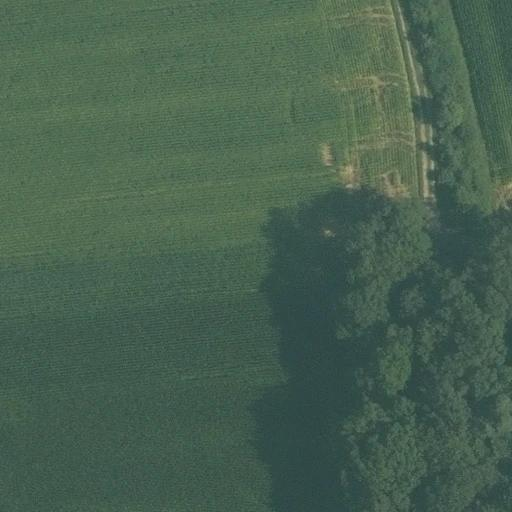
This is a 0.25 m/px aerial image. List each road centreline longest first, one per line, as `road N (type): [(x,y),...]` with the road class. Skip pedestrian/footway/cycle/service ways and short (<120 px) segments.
road 1 (track): [(398,0),(429,126),(440,250),(511,242)]
road 2 (track): [(421,511),(440,250)]
